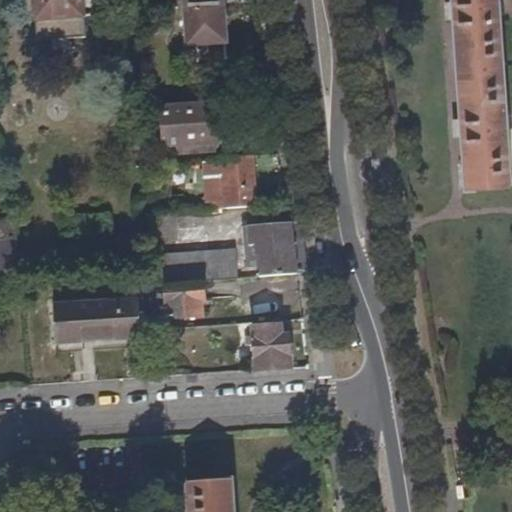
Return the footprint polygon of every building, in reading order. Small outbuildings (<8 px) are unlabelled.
[(84,0),(36,0),(39,43),(87,40),(84,0)] [(225,0),(185,0),(188,49),(227,47),(225,0)] [(455,0),(468,189),(511,186),(498,0),(455,0)] [(160,110),(162,150),(223,146),(221,107),(160,110)] [(227,210),(256,208),(253,159),(224,161),(225,166),(216,166),(217,181),(225,180),(227,210)] [(217,181),(212,181),(214,211),(227,210),(225,180),(217,181)] [(175,217),(148,219),(150,244),(176,242),(175,217)] [(0,225),(0,241),(17,241),(16,224),(0,225)] [(306,276),(299,225),(290,226),(298,277),(306,276)] [(298,277),(290,226),(269,228),(270,247),(259,248),(261,280),(298,277)] [(250,248),(259,248),(270,247),(269,228),(249,229),(250,248)] [(112,251),(111,235),(66,238),(67,263),(98,261),(97,252),(112,251)] [(0,241),(0,291),(21,290),(17,241),(0,241)] [(155,259),(156,285),(235,281),(233,254),(155,259)] [(205,303),(203,285),(153,290),(156,333),(179,331),(179,320),(202,318),(201,304),(205,303)] [(56,307),(57,346),(141,340),(138,302),(56,307)] [(254,331),(257,374),(288,372),(287,359),(290,359),(289,337),(281,337),(281,329),(254,331)] [(190,511),(234,511),(233,482),(189,485),(190,511)]
